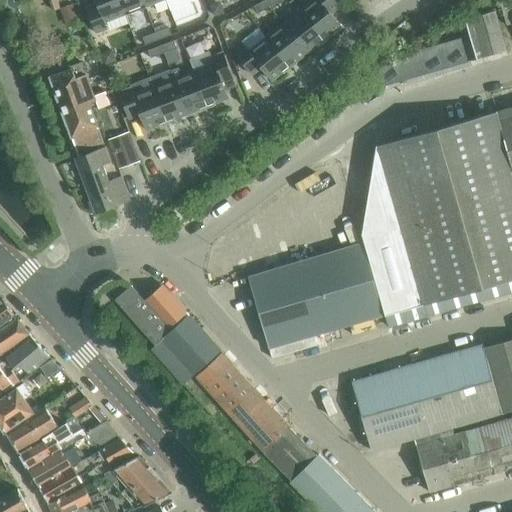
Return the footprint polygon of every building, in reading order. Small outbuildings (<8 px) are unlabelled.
[(57,0),(50,0),(53,9),(60,6),(57,0)] [(127,14),(121,0),(97,0),(98,3),(87,7),(97,33),(109,29),(106,22),(127,14)] [(144,0),(121,0),(127,14),(147,7),(144,0)] [(167,0),(172,11),(192,3),(190,0),(167,0)] [(220,0),(210,4),(214,14),(223,10),(220,0)] [(270,7),(266,0),(265,0),(254,7),(258,13),(270,7)] [(314,0),(301,11),(324,41),(342,27),(332,14),(341,6),(338,2),(341,0),(314,0)] [(73,4),(61,8),(67,25),(79,20),(73,4)] [(301,11),(284,24),(307,54),(324,41),(301,11)] [(460,22),(464,36),(471,61),(482,58),(506,51),(495,12),(460,22)] [(284,24),(267,37),(290,67),(307,54),(284,24)] [(170,27),(157,33),(160,40),(172,35),(170,27)] [(160,40),(157,33),(144,37),(146,45),(160,40)] [(471,61),(464,36),(442,42),(449,67),(471,61)] [(290,67),(267,37),(250,51),(245,45),(236,53),(253,75),(262,67),(272,81),(290,67)] [(175,41),(162,46),(165,53),(178,48),(175,41)] [(449,67),(442,42),(420,47),(420,48),(427,73),(449,67)] [(165,53),(162,46),(149,51),(152,58),(165,53)] [(427,73),(420,48),(411,50),(411,55),(378,64),(385,86),(427,73)] [(111,49),(100,53),(105,65),(116,61),(111,49)] [(215,63),(195,71),(208,106),(229,98),(223,83),(234,78),(224,52),(213,57),(215,63)] [(51,78),(62,108),(95,95),(82,62),(71,66),(73,70),(51,78)] [(195,71),(174,79),(188,114),(208,106),(195,71)] [(174,79),(154,87),(168,122),(188,114),(174,79)] [(168,122),(154,87),(134,95),(132,88),(120,93),(130,119),(141,114),(147,130),(168,122)] [(95,95),(62,108),(78,151),(104,141),(92,109),(99,106),(95,95)] [(511,107),(496,112),(511,167),(511,107)] [(402,224),(361,236),(388,326),(428,315),(511,290),(511,167),(496,112),(379,145),(381,151),(402,224)] [(130,132),(110,140),(121,168),(141,160),(130,132)] [(77,159),(97,213),(120,204),(132,199),(123,177),(111,181),(104,165),(113,162),(107,148),(77,159)] [(248,277),(269,348),(384,315),(363,244),(248,277)] [(140,280),(117,301),(188,381),(221,351),(164,287),(154,296),(140,280)] [(0,300),(0,328),(15,317),(2,299),(0,300)] [(0,328),(0,352),(1,354),(3,353),(28,335),(28,334),(30,333),(19,319),(17,320),(15,317),(0,328)] [(28,335),(3,353),(5,356),(15,369),(20,365),(29,375),(49,357),(28,335)] [(511,336),(483,345),(484,349),(503,414),(511,411),(511,336)] [(372,452),(414,439),(452,428),(503,414),(484,349),(483,345),(352,383),(372,452)] [(1,354),(0,354),(0,395),(14,386),(0,366),(0,359),(5,356),(3,353),(1,354)] [(197,379),(231,415),(257,390),(223,354),(197,379)] [(51,359),(39,367),(47,378),(59,368),(52,360),(51,359)] [(40,374),(33,380),(40,387),(46,381),(40,374)] [(0,400),(0,423),(6,433),(46,408),(45,406),(34,413),(23,398),(27,395),(26,393),(30,390),(26,383),(0,400)] [(231,415),(265,451),(288,427),(289,424),(257,390),(231,415)] [(70,410),(75,418),(94,405),(88,399),(70,410)] [(6,433),(18,453),(19,452),(59,427),(46,408),(6,433)] [(452,428),(414,439),(430,493),(505,471),(504,469),(511,466),(511,418),(454,435),(452,428)] [(107,421),(85,434),(86,436),(91,445),(93,450),(118,435),(107,421)] [(59,427),(19,452),(30,469),(86,436),(85,434),(82,429),(74,434),(66,422),(59,427)] [(264,453),(278,467),(305,441),(290,426),(288,428),(288,427),(265,451),(266,452),(264,453)] [(86,436),(30,469),(39,484),(40,486),(73,466),(95,453),(93,450),(91,445),(86,436)] [(102,449),(108,459),(112,465),(134,452),(120,438),(102,449)] [(278,467),(291,481),(318,454),(305,441),(278,467)] [(40,486),(50,503),(85,485),(84,481),(81,483),(78,477),(108,459),(102,449),(95,453),(73,466),(40,486)] [(320,511),(374,511),(375,511),(320,453),(318,454),(291,481),(320,511)] [(121,478),(132,491),(139,484),(141,486),(155,474),(140,456),(105,474),(114,484),(121,478)] [(139,484),(132,491),(144,505),(142,507),(143,508),(169,494),(170,491),(155,474),(141,486),(139,484)] [(85,485),(50,503),(54,511),(109,511),(106,503),(102,495),(99,496),(98,493),(89,496),(85,485)] [(0,511),(28,511),(16,489),(0,498),(0,511)] [(117,511),(113,500),(106,503),(109,511),(117,511)]
